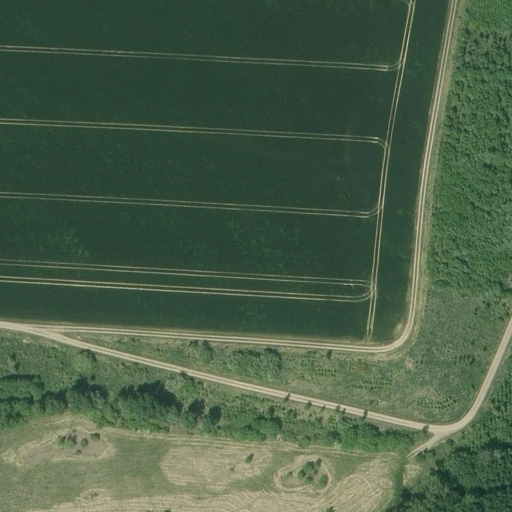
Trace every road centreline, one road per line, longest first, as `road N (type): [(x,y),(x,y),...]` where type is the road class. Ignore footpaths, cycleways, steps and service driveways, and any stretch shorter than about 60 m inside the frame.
road 1 (track): [(458,0),(401,346),(373,354),(28,331)]
road 2 (track): [(511,327),(469,420),(445,430),(0,328)]
